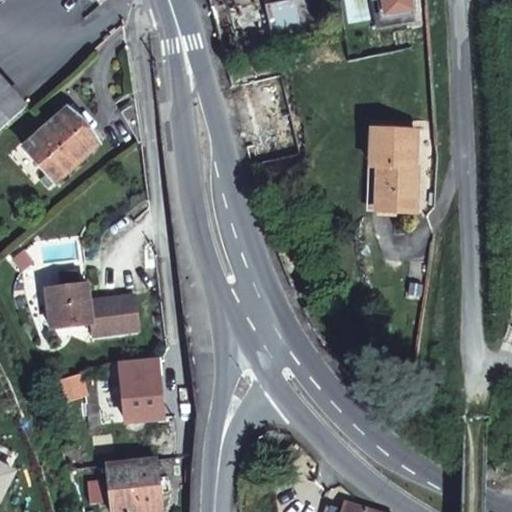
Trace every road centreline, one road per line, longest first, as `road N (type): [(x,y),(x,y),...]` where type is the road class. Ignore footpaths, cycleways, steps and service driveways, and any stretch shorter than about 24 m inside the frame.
road 1 (residential): [(463,0),(493,404)]
road 2 (secondary): [(275,346),(226,248),(168,0)]
road 3 (secondary): [(456,511),(385,467),(316,403),(275,346)]
road 4 (tertiary): [(275,346),(221,444),(216,511)]
road 5 (unknown): [(126,0),(57,54),(0,41)]
